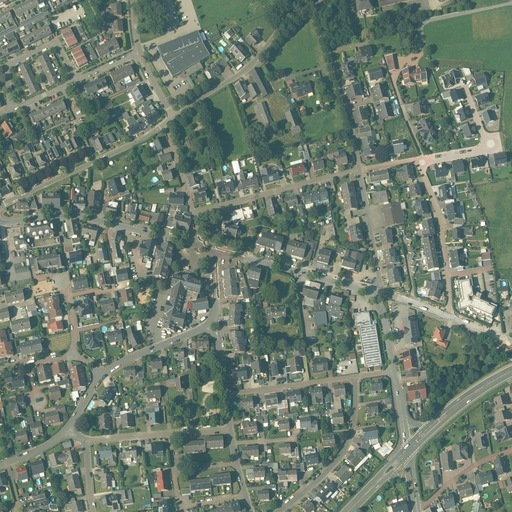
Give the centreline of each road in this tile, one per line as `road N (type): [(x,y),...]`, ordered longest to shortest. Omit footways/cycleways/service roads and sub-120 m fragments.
road 1 (tertiary): [(0,221),(81,216),(199,246)]
road 2 (unclassified): [(0,206),(165,123)]
road 3 (residential): [(358,170),(314,3)]
road 4 (residential): [(358,170),(192,211)]
road 5 (residential): [(278,511),(341,454),(353,421),(354,376)]
road 6 (residential): [(446,315),(439,217),(417,160)]
road 7 (tertiary): [(215,250),(367,294)]
road 8 (unclassified): [(174,116),(244,69),(286,13)]
road 9 (residential): [(11,110),(7,65),(56,41),(75,81)]
road 10 (residential): [(354,376),(225,394)]
road 11 (residential): [(210,322),(100,376)]
road 12 (residential): [(376,288),(358,170)]
